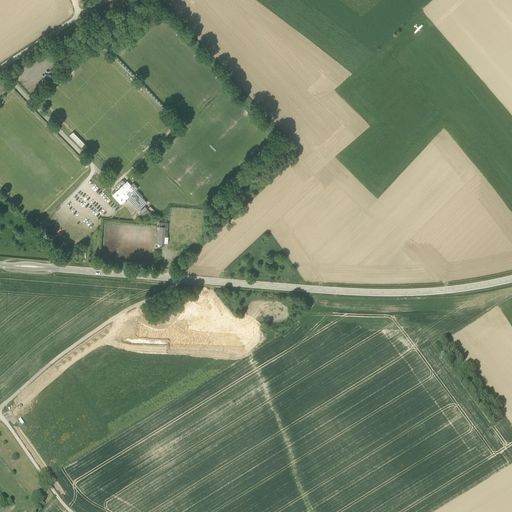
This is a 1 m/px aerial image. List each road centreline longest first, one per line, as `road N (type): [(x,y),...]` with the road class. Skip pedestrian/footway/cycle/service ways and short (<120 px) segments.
road 1 (tertiary): [(495,282),(370,292),(176,278)]
road 2 (unclassified): [(176,278),(56,358),(0,408)]
road 3 (tertiary): [(176,278),(45,267)]
road 4 (track): [(0,412),(71,511)]
